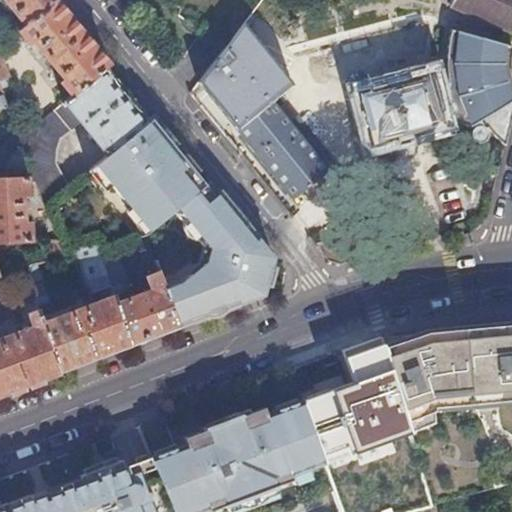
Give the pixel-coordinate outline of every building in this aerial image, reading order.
[(4,0),(24,24),(55,0),(4,0)] [(64,78),(60,81),(71,95),(105,68),(108,64),(85,35),(56,0),(55,0),(24,24),(17,29),(34,49),(38,46),(64,78)] [(122,0),(152,13),(157,1),(155,0),(122,0)] [(511,0),(452,0),(449,7),(511,34),(511,32),(511,0)] [(490,135),(497,142),(504,147),(511,113),(511,78),(511,75),(510,68),(510,62),(511,55),(511,51),(511,48),(450,31),(448,42),(447,50),(445,59),(445,69),(446,85),(439,87),(434,68),(351,91),(366,151),(450,129),(449,126),(453,124),(471,130),(470,132),(469,134),(469,135),(469,137),(469,139),(470,140),(471,141),(471,142),(472,143),(473,144),(474,144),(476,145),(477,145),(478,145),(479,145),(480,145),(481,144),(482,144),(484,142),(486,140),(486,138),(487,136),(486,134),(486,131),(485,130),(486,129),(490,135)] [(105,68),(71,95),(17,138),(22,153),(31,175),(43,204),(65,186),(55,162),(55,148),(58,138),(80,120),(106,153),(147,120),(105,68)] [(293,202),(330,174),(272,104),(236,133),(293,202)] [(181,293),(170,301),(179,325),(235,303),(261,293),(270,258),(217,192),(210,198),(201,187),(147,120),(106,153),(92,164),(147,233),(178,207),(190,227),(204,251),(198,264),(181,293)] [(5,176),(0,176),(0,242),(31,241),(30,221),(23,222),(22,197),(28,196),(27,175),(5,176)] [(46,209),(35,213),(46,240),(59,239),(46,209)] [(125,242),(131,260),(152,253),(146,234),(125,242)] [(50,249),(42,252),(45,260),(65,254),(65,252),(59,239),(46,240),(50,249)] [(83,306),(41,322),(58,371),(92,358),(130,343),(111,285),(106,271),(100,252),(101,252),(99,240),(74,249),(90,293),(99,290),(103,298),(87,304),(86,302),(81,304),(83,306)] [(101,252),(100,252),(106,271),(120,265),(112,247),(101,252)] [(41,261),(22,267),(35,304),(47,299),(38,274),(45,271),(41,261)] [(120,265),(106,271),(111,285),(122,281),(126,280),(120,265)] [(122,281),(111,285),(130,343),(179,325),(158,270),(146,275),(151,289),(127,298),(122,281)] [(13,332),(0,337),(0,393),(21,385),(58,371),(41,322),(37,309),(26,312),(31,326),(17,331),(16,328),(12,330),(13,332)] [(324,463),(341,511),(400,511),(401,511),(431,504),(408,426),(434,418),(434,407),(511,398),(511,323),(480,327),(382,336),(381,335),(344,350),(327,356),(291,369),(302,399),(324,463)] [(172,511),(192,511),(201,509),(217,503),(237,496),(255,489),(324,463),(302,399),(231,426),(150,456),(172,511)] [(0,511),(172,511),(150,456),(123,466),(121,459),(80,474),(83,482),(47,495),(46,492),(8,507),(5,502),(0,503),(0,511)]
